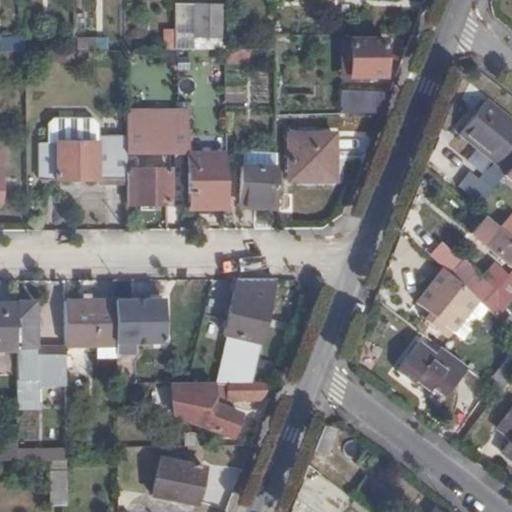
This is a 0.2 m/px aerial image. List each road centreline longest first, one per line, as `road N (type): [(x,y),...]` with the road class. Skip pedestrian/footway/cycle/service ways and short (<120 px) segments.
road 1 (residential): [(0,262),(360,255)]
road 2 (unclassified): [(453,20),(360,255)]
road 3 (residential): [(495,511),(313,372)]
road 4 (unclassified): [(313,372),(258,511)]
road 5 (unclassified): [(360,255),(313,372)]
